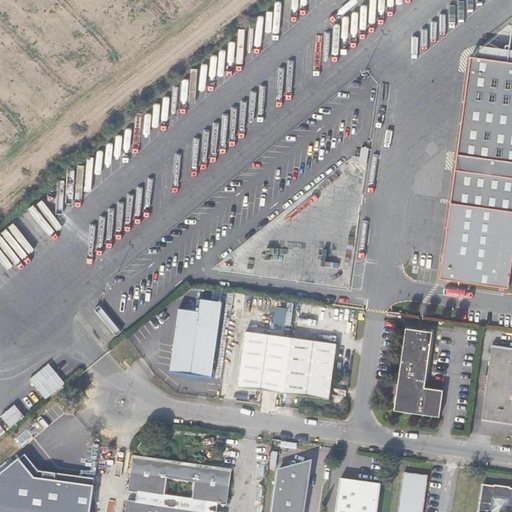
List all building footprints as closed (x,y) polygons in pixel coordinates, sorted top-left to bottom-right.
[(511,50),(481,46),(479,59),(511,62),(511,50)] [(511,62),(479,59),(472,60),(442,278),(509,289),(511,266),(511,62)] [(44,203),(0,235),(0,277),(64,230),(44,203)] [(173,366),(190,369),(205,371),(216,372),(227,296),(204,293),(202,307),(182,304),(173,366)] [(408,324),(400,378),(399,391),(397,406),(443,412),(447,385),(428,382),(435,328),(408,324)] [(243,381),(289,387),(296,332),(250,325),(243,381)] [(296,332),(289,387),(334,394),(342,338),(296,332)] [(511,345),(498,343),(494,372),(490,371),(488,386),(492,386),(488,417),(511,420),(511,345)] [(47,399),(66,383),(49,363),(30,379),(47,399)] [(15,405),(2,417),(7,423),(21,411),(15,405)] [(233,466),(134,452),(123,511),(225,511),(226,511),(216,509),(218,501),(227,502),(233,466)] [(313,462),(281,468),(311,472),(313,462)] [(304,511),(311,472),(281,468),(273,511),(304,511)] [(425,511),(432,474),(407,471),(400,511),(425,511)] [(335,511),(377,511),(383,482),(342,477),(335,511)] [(511,511),(511,487),(485,484),(480,511),(511,511)]
